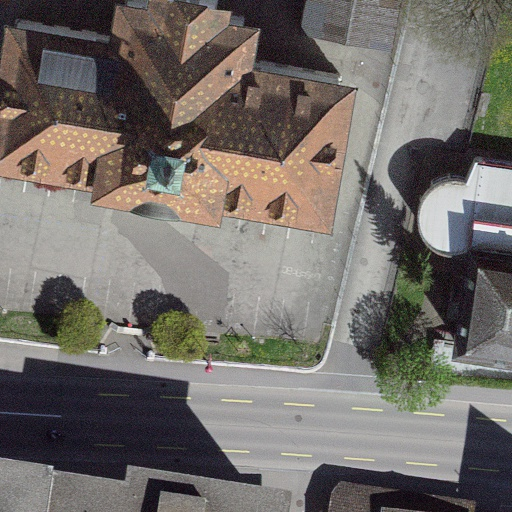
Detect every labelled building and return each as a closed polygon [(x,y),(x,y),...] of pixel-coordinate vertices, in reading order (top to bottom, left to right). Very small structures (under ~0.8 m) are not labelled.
[(212,174),(320,193),(340,74),(236,56),(243,17),(214,12),(216,0),(154,0),(154,2),(145,0),(125,0),(119,36),(16,18),(0,107),(0,138),(103,156),(102,164),(210,183),(212,174)] [(309,0),(304,28),(384,45),(392,0),(309,0)] [(511,160),(474,155),(466,175),(447,173),(430,181),(419,196),(417,208),(425,231),(446,244),(442,270),(464,273),(455,340),(511,348),(511,160)] [(426,511),(426,507),(337,494),(334,511),(426,511)] [(43,511),(44,506),(0,499),(0,511),(43,511)]
